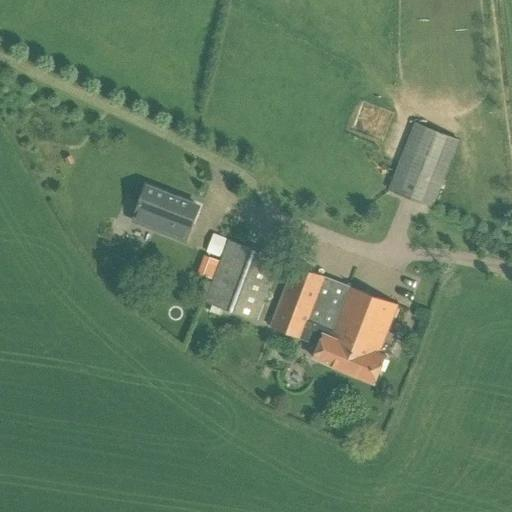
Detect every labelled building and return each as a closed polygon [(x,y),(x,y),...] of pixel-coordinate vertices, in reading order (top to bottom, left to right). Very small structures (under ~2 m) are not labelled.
[(433,207),(459,139),(416,123),(389,190),(433,207)] [(147,187),(133,222),(185,241),(199,206),(147,187)] [(256,321),(279,259),(229,240),(206,301),(256,321)] [(218,261),(206,256),(200,271),(212,276),(218,261)] [(379,353),(398,305),(295,265),(271,327),(302,339),(318,345),(313,358),(375,384),(386,356),(379,353)]
